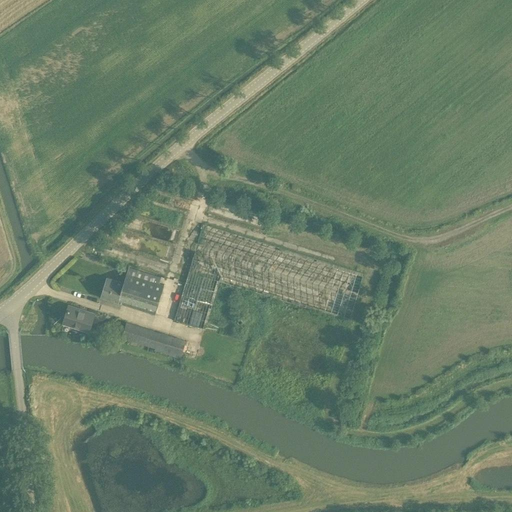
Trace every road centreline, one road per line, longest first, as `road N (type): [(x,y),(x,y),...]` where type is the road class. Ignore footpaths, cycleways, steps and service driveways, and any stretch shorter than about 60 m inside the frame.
road 1 (unclassified): [(5,308),(163,160),(360,0)]
road 2 (track): [(431,240),(380,230),(224,172),(180,147)]
road 3 (unclassified): [(31,511),(14,329),(5,308)]
